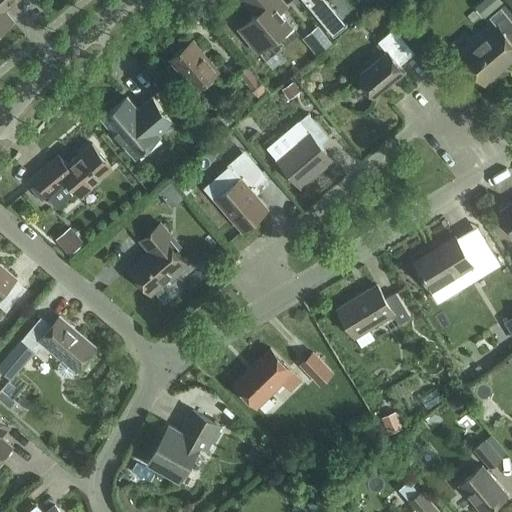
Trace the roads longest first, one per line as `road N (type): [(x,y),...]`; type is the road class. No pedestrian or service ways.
road 1 (residential): [(470,142),(438,112),(266,252),(265,304)]
road 2 (residential): [(265,304),(491,166)]
road 3 (residential): [(155,368),(0,227)]
road 4 (residential): [(0,134),(42,84),(140,0)]
road 5 (residential): [(105,511),(95,492),(155,368)]
road 6 (residential): [(155,368),(265,304)]
